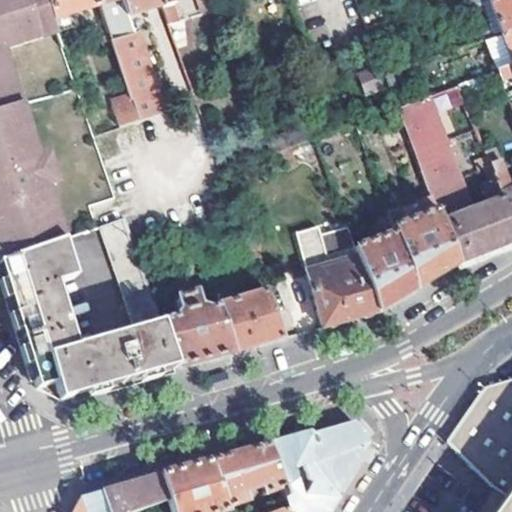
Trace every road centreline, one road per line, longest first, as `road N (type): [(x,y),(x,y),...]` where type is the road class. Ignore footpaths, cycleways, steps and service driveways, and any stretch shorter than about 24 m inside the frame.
road 1 (secondary): [(361,382),(19,470)]
road 2 (secondary): [(511,281),(361,382)]
road 3 (secondary): [(403,457),(478,355),(511,330)]
